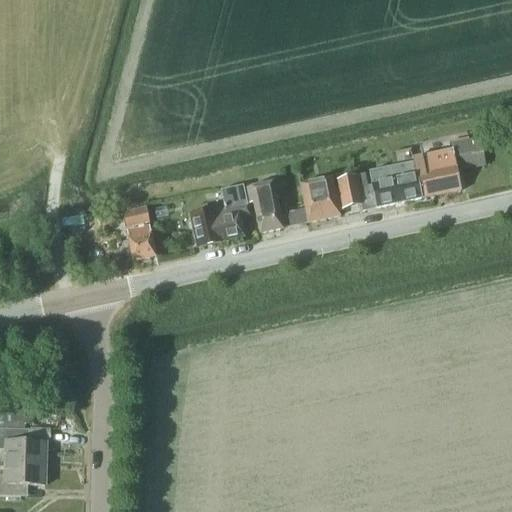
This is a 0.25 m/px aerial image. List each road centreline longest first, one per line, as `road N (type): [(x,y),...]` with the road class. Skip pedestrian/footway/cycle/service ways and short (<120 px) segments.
road 1 (tertiary): [(90,296),(511,203)]
road 2 (unclassified): [(100,511),(101,376),(90,296)]
